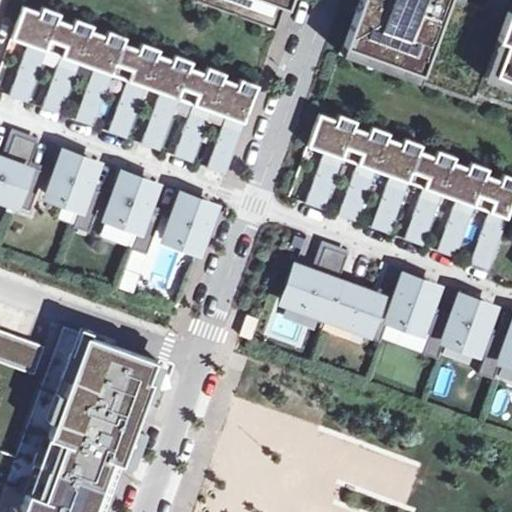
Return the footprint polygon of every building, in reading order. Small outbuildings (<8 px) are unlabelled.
[(271,0),(237,0),(268,11),(271,0)] [(359,0),(344,44),(341,53),(418,80),(475,103),(478,96),(511,109),(511,10),(508,9),(480,0),(359,0)] [(40,11),(23,5),(12,37),(28,43),(9,95),(28,102),(47,50),(61,55),(42,107),(61,113),(79,62),(94,67),(76,119),(94,125),(112,74),(127,80),(108,131),(126,138),(145,86),(160,92),(142,143),(160,149),(178,98),(193,103),(175,154),(193,161),(212,110),(227,115),(208,166),(226,173),(258,84),(240,77),(237,83),(223,78),(225,71),(209,66),(207,71),(191,66),(193,60),(177,54),(175,60),(158,54),(160,48),(144,42),(142,48),(124,41),(126,36),(108,29),(106,35),(91,30),(93,24),(74,17),(72,23),(58,18),(60,12),(42,6),(40,11)] [(337,119),(319,112),(307,145),(324,151),(306,202),(325,208),(343,159),(357,164),(339,213),(357,220),(375,169),(391,175),(372,226),(390,232),(409,181),(424,187),(406,238),(424,245),(442,193),(457,199),(439,250),(457,256),(475,206),(489,211),(471,261),(490,268),(511,205),(511,175),(504,172),(502,177),(487,172),(489,167),(471,161),(469,165),(454,160),(456,155),(437,149),(436,154),(420,148),(422,143),(404,137),(402,141),(388,136),(390,131),(372,125),(370,130),(355,124),(356,119),(339,113),(337,119)] [(0,197),(15,203),(28,165),(37,142),(14,134),(4,161),(0,159),(0,197)] [(48,195),(80,207),(87,186),(96,163),(64,152),(48,195)] [(14,205),(29,210),(43,170),(28,165),(15,203),(14,205)] [(139,228),(146,207),(154,184),(122,173),(107,217),(139,228)] [(73,226),(88,231),(102,192),(87,186),(80,207),(73,226)] [(166,238),(198,249),(213,205),(182,194),(166,238)] [(132,246),(146,252),(161,213),(146,207),(139,228),(132,246)] [(283,300),(325,315),(337,282),(347,254),(325,246),(315,274),(295,266),(283,300)] [(138,291),(146,253),(128,250),(120,287),(138,291)] [(388,319),(420,330),(435,286),(403,275),(395,299),(388,319)] [(380,341),(388,319),(395,299),(380,293),(379,297),(337,282),(325,315),(367,330),(365,335),(380,341)] [(451,318),(444,339),(464,346),(476,350),(492,307),(460,295),(451,318)] [(444,339),(451,318),(437,313),(422,352),(437,357),(444,339)] [(250,339),(257,319),(247,315),(240,336),(250,339)] [(46,341),(0,324),(0,355),(36,369),(46,341)] [(63,326),(16,456),(0,450),(0,511),(102,511),(145,392),(157,360),(63,326)] [(511,328),(508,339),(501,359),(511,362),(511,328)] [(501,359),(508,339),(493,334),(479,372),(494,377),(501,359)]
